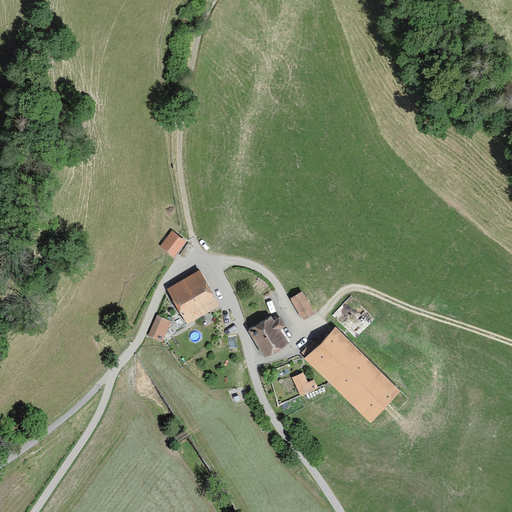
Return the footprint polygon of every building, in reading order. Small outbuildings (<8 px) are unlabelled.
[(185,241),(173,232),(163,245),(174,254),(185,241)] [(199,273),(170,289),(188,322),(218,305),(199,273)] [(313,311),(301,291),(290,297),(302,317),(313,311)] [(273,318),(271,314),(249,327),(264,355),(288,342),(280,327),(284,325),(278,315),(273,318)] [(170,322),(158,317),(150,335),(161,341),(170,322)] [(399,389),(336,327),(305,358),(369,420),(399,389)] [(308,382),(303,373),(292,378),(300,395),(317,387),(313,380),(308,382)]
